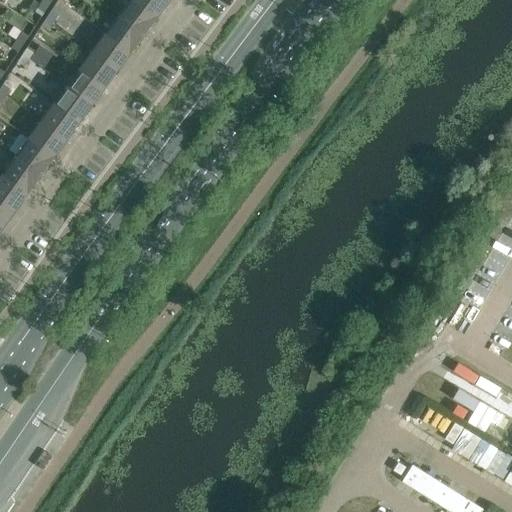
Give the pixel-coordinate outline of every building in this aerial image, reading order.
[(52,0),(51,0),(42,0),(40,4),(47,8),(52,0)] [(158,17),(157,16),(135,0),(132,0),(121,16),(145,34),(158,17)] [(169,0),(135,0),(157,16),(169,0)] [(35,12),(42,16),(47,8),(40,4),(35,12)] [(58,15),(51,10),(46,18),(53,23),(58,15)] [(145,34),(121,16),(108,34),(132,51),(145,34)] [(41,26),(48,31),(53,23),(46,18),(41,26)] [(29,37),(22,32),(17,40),(24,44),(29,37)] [(130,53),(130,54),(132,51),(108,34),(94,53),(118,70),(130,53)] [(11,48),(18,52),(24,44),(17,40),(11,48)] [(35,51),(28,46),(23,54),(30,59),(35,51)] [(51,57),(38,48),(31,58),(44,67),(51,57)] [(118,70),(94,53),(81,70),(105,87),(118,70)] [(23,54),(17,62),(24,67),(30,59),(23,54)] [(105,87),(81,70),(69,88),(92,105),(105,87)] [(9,89),(2,85),(0,88),(0,91),(6,95),(9,89)] [(92,105),(69,88),(56,105),(79,122),(92,105)] [(79,122),(56,105),(43,122),(66,140),(79,122)] [(55,157),(54,156),(66,140),(43,122),(30,140),(54,158),(55,157)] [(17,158),(41,175),(54,158),(30,140),(17,158)] [(4,175),(29,193),(41,175),(17,158),(4,175)] [(27,193),(28,194),(29,193),(4,175),(0,180),(0,198),(15,210),(27,193)] [(0,225),(3,227),(15,210),(0,198),(0,225)] [(48,453),(37,468),(42,472),(53,456),(48,453)] [(481,511),(483,510),(413,465),(403,482),(451,511),(481,511)]
